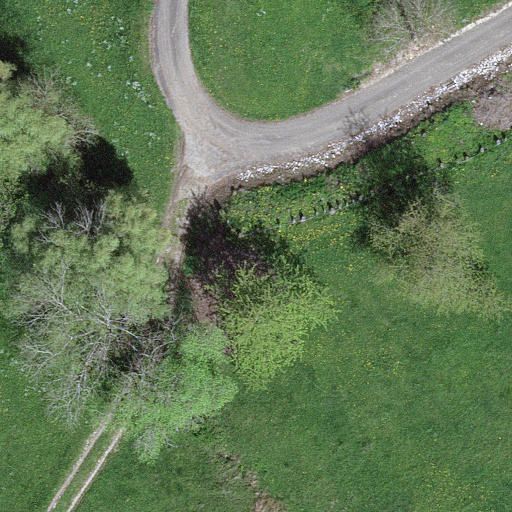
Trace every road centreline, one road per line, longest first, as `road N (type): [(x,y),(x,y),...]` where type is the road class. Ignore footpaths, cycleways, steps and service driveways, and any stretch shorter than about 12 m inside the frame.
road 1 (track): [(511,29),(319,127),(275,139),(206,125),(141,370),(57,511)]
road 2 (unclassified): [(174,0),(174,59),(206,125)]
